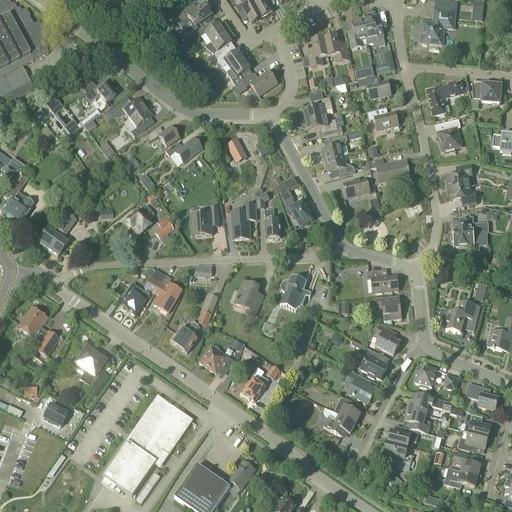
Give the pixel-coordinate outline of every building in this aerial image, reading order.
[(0,0),(0,100),(3,99),(7,107),(19,100),(32,94),(33,91),(29,85),(30,85),(30,84),(29,82),(24,74),(22,69),(48,55),(42,43),(43,41),(45,40),(45,39),(46,36),(46,35),(46,33),(46,31),(45,29),(44,28),(42,26),(40,26),(39,25),(36,25),(34,25),(33,26),(29,18),(26,11),(21,13),(19,9),(16,10),(13,5),(11,6),(8,1),(6,2),(4,0),(0,0)] [(242,5),(235,9),(241,20),(247,18),(248,20),(251,26),(261,20),(253,4),(250,0),(243,0),(240,2),(242,5)] [(258,0),(259,1),(253,4),(261,20),(272,14),(269,8),(267,3),(272,0),(271,0),(258,0)] [(197,30),(196,28),(212,17),(204,6),(196,11),(193,6),(177,17),(178,20),(175,22),(186,38),(197,30)] [(423,24),(421,45),(422,45),(423,47),(427,47),(428,46),(442,47),(443,30),(453,31),(455,13),(435,12),(434,25),(423,24)] [(373,20),(362,22),(367,42),(366,42),(367,46),(373,45),(374,49),(385,47),(382,31),(376,32),(374,24),(373,20)] [(366,42),(367,42),(362,22),(351,24),(353,33),(346,35),(350,52),(362,49),(361,43),(366,42)] [(198,34),(194,37),(197,41),(201,39),(205,36),(208,40),(203,43),(207,48),(211,45),(225,36),(218,26),(216,28),(211,32),(207,27),(197,34),(198,34)] [(216,61),(226,54),(223,50),(231,44),(225,36),(211,45),(217,54),(213,57),(216,61)] [(327,59),(333,58),(335,65),(349,62),(345,44),(338,46),(336,38),(323,41),(327,59)] [(322,60),(327,59),(323,41),(311,43),(313,51),(306,53),(310,71),(323,68),(322,60)] [(226,54),(216,61),(217,62),(219,65),(220,66),(222,69),(226,66),(230,72),(244,62),(237,53),(235,55),(232,51),(226,54)] [(185,63),(192,58),(188,53),(181,58),(185,63)] [(384,73),(394,71),(391,60),(384,62),(385,66),(383,66),(384,73)] [(243,86),(256,77),(254,75),(252,77),(249,72),(250,72),(244,62),(230,72),(226,75),(232,84),(236,88),(242,84),(243,86)] [(353,71),(356,82),(373,78),(371,67),(353,71)] [(246,89),(250,86),(259,98),(277,86),(268,73),(258,80),(256,77),(243,86),(246,89)] [(204,79),(200,83),(198,84),(202,90),(209,86),(204,79)] [(359,89),(367,88),(370,102),(391,97),(387,83),(373,86),(371,79),(357,82),(359,89)] [(308,83),(310,92),(319,90),(317,81),(308,83)] [(460,86),(460,84),(426,93),(433,119),(445,116),(441,102),(463,97),(463,96),(469,95),(467,85),(460,86)] [(502,98),(502,89),(500,89),(500,88),(494,87),(494,85),(471,84),(473,102),(470,102),(472,112),(478,112),(479,102),(482,102),(481,104),(499,106),(500,98),(502,98)] [(347,85),(338,87),(339,94),(349,92),(347,85)] [(108,104),(115,98),(106,88),(104,89),(101,86),(84,99),(83,100),(82,103),(82,104),(83,105),(84,107),(85,108),(87,108),(89,108),(90,107),(95,113),(77,128),(72,123),(64,129),(71,137),(111,109),(108,104)] [(312,110),(302,112),(305,122),(327,117),(325,112),(332,110),(329,99),(323,101),(313,103),(310,104),(312,110)] [(128,121),(145,109),(138,100),(131,105),(127,100),(107,115),(112,121),(123,118),(125,117),(128,121)] [(45,105),(46,106),(55,117),(63,110),(55,101),(45,105)] [(128,121),(135,131),(130,134),(134,140),(154,125),(150,120),(152,119),(145,109),(128,121)] [(369,123),(374,121),(377,133),(398,128),(395,114),(380,118),(378,112),(367,115),(369,123)] [(308,133),(317,131),(320,140),(342,135),(341,128),(337,129),(335,122),(328,123),(327,117),(305,122),(308,133)] [(456,131),(460,129),(458,122),(446,125),(448,132),(437,135),(442,154),(445,154),(445,156),(455,153),(454,149),(461,148),(456,131)] [(201,130),(209,136),(214,129),(206,123),(201,130)] [(42,132),(49,138),(53,134),(47,127),(42,132)] [(153,142),(158,138),(166,150),(178,141),(170,129),(163,134),(159,129),(149,137),(149,138),(146,140),(149,144),(153,142)] [(348,136),(350,142),(361,139),(360,133),(348,136)] [(511,136),(501,135),(501,138),(493,137),(492,150),(500,150),(500,153),(502,154),(502,156),(511,157),(511,154),(511,136)] [(76,147),(84,143),(80,137),(73,142),(76,147)] [(323,155),(320,155),(323,162),(325,162),(343,158),(341,149),(344,148),(347,143),(346,138),(346,137),(331,140),(332,142),(330,143),(331,149),(325,150),(322,151),(323,155)] [(169,159),(174,155),(182,166),(201,152),(193,141),(183,148),(181,149),(178,145),(165,154),(169,159)] [(246,159),(237,142),(227,148),(236,165),(246,159)] [(262,159),(268,155),(262,144),(255,148),(262,159)] [(368,160),(378,159),(377,149),(367,151),(368,160)] [(114,157),(110,151),(104,155),(108,161),(114,157)] [(328,174),(338,172),(339,178),(355,174),(354,170),(348,166),(346,167),(343,158),(325,162),(328,174)] [(370,173),(377,171),(377,174),(372,175),(375,186),(379,185),(409,179),(406,162),(384,167),(383,160),(369,163),(370,173)] [(14,177),(14,176),(25,169),(13,161),(6,171),(4,169),(0,175),(0,184),(6,189),(8,186),(8,185),(14,177)] [(248,163),(242,167),(245,173),(252,169),(248,163)] [(448,191),(470,187),(468,176),(471,175),(470,168),(456,170),(457,177),(446,179),(448,191)] [(352,177),(354,183),(343,186),(346,201),(370,195),(366,180),(372,179),(370,172),(352,177)] [(9,203),(6,206),(4,205),(1,205),(0,206),(0,214),(1,215),(1,218),(6,222),(5,224),(9,227),(10,225),(15,228),(18,227),(28,213),(33,206),(25,200),(18,195),(29,180),(20,173),(19,175),(10,187),(2,199),(9,203)] [(149,182),(143,186),(148,192),(154,188),(149,182)] [(84,195),(94,187),(91,183),(81,191),(84,195)] [(277,196),(288,190),(285,184),(274,190),(277,196)] [(470,187),(448,191),(450,203),(461,201),(462,208),(476,206),(475,198),(471,199),(470,187)] [(67,212),(82,199),(77,193),(62,204),(67,212)] [(311,223),(307,214),(308,213),(305,206),(303,207),(302,205),(296,208),(293,203),(293,202),(289,193),(280,198),(287,217),(292,214),(300,231),(308,227),(307,225),(311,223)] [(155,202),(156,201),(157,200),(152,194),(145,200),(149,205),(154,201),(155,202)] [(257,211),(258,211),(265,211),(264,204),(270,202),(266,194),(256,200),(257,211)] [(47,217),(48,215),(54,209),(53,208),(49,204),(42,212),(46,217),(47,217)] [(242,207),(243,213),(231,214),(232,242),(250,241),(249,223),(257,223),(256,206),(242,207)] [(138,212),(125,223),(137,238),(140,235),(140,236),(151,227),(147,223),(153,217),(146,208),(139,213),(138,212)] [(190,217),(191,227),(190,227),(190,239),(195,238),(195,239),(212,237),(211,230),(219,229),(218,209),(201,210),(202,217),(190,217)] [(274,223),(273,212),(264,213),(265,223),(266,240),(267,240),(267,242),(279,241),(279,240),(280,240),(279,230),(281,230),(281,223),(274,223)] [(66,214),(62,219),(73,227),(76,222),(66,214)] [(172,232),(167,225),(169,223),(165,218),(156,226),(160,231),(154,236),(159,242),(172,232)] [(63,228),(47,252),(57,259),(67,245),(62,241),(65,237),(66,237),(73,227),(62,219),(58,224),(63,228)] [(473,236),(477,235),(488,235),(487,226),(472,227),(472,220),(470,221),(470,219),(463,219),(463,221),(453,221),(453,235),(453,236),(473,235),(473,236)] [(63,228),(58,224),(54,230),(55,230),(52,234),(47,230),(36,245),(47,252),(63,228)] [(473,235),(453,236),(451,236),(451,243),(453,243),(454,249),(470,248),(471,253),(478,253),(477,235),(473,236),(473,235)] [(381,273),(367,274),(367,281),(371,281),(372,296),(398,293),(396,278),(387,279),(381,279),(381,273)] [(284,294),(285,295),(280,308),(295,313),(296,310),(297,310),(298,310),(299,310),(300,309),(301,308),(301,307),(302,308),(305,298),(309,299),(311,295),(302,292),(306,283),(291,277),(289,283),(288,283),(286,283),(285,283),(284,283),(283,284),(282,285),(281,286),(281,288),(281,289),(281,291),(281,292),(282,293),(283,294),(284,294)] [(154,296),(160,286),(149,280),(143,290),(154,296)] [(254,319),(260,304),(254,301),(259,289),(244,283),(234,306),(247,311),(245,315),(254,319)] [(166,290),(160,286),(154,296),(160,299),(155,308),(168,316),(182,293),(178,291),(178,289),(175,287),(172,287),(169,285),(166,290)] [(120,308),(120,309),(121,311),(124,314),(126,313),(134,319),(144,304),(149,297),(144,293),(139,300),(130,294),(120,308)] [(478,293),(476,301),(483,303),(485,296),(478,293)] [(384,301),(377,301),(378,311),(382,311),(383,317),(390,316),(391,322),(401,321),(399,305),(389,306),(388,300),(384,301)] [(459,303),(456,315),(448,312),(446,320),(444,320),(442,331),(460,336),(464,321),(476,324),(480,308),(459,303)] [(40,330),(47,320),(31,309),(17,330),(32,340),(33,340),(40,344),(35,351),(46,359),(59,341),(47,333),(46,334),(40,330)] [(212,317),(202,314),(197,326),(207,329),(212,317)] [(192,323),(185,333),(180,329),(170,344),(187,356),(197,341),(193,339),(200,329),(192,323)] [(393,358),(400,345),(390,340),(393,335),(380,328),(375,337),(380,340),(375,349),(393,358)] [(511,344),(511,333),(505,331),(504,336),(497,334),(495,340),(490,339),(487,349),(503,354),(506,343),(511,344)] [(237,344),(236,343),(232,351),(241,354),(244,347),(242,346),(242,345),(241,344),(238,343),(237,344)] [(380,382),(387,370),(382,367),(383,364),(376,361),(379,357),(353,343),(351,347),(361,352),(359,355),(367,360),(360,372),(368,375),(366,378),(374,382),(375,380),(380,382)] [(213,350),(211,348),(200,365),(216,376),(222,367),(228,371),(233,364),(219,354),(219,351),(215,349),(213,350)] [(88,388),(105,364),(85,350),(74,366),(84,374),(79,382),(88,388)] [(340,357),(336,362),(343,366),(346,361),(340,357)] [(274,382),(280,373),(272,368),(266,377),(274,382)] [(431,390),(432,386),(434,387),(436,379),(434,379),(436,372),(424,369),(423,375),(416,374),(413,385),(420,387),(419,389),(427,391),(427,389),(431,390)] [(367,389),(370,384),(351,374),(347,380),(350,382),(349,385),(350,388),(352,389),(348,396),(368,406),(375,393),(367,389)] [(261,378),(257,384),(252,381),(242,395),(254,404),(264,390),(263,389),(268,383),(261,378)] [(456,394),(459,381),(446,378),(443,391),(456,394)] [(104,385),(100,383),(95,390),(99,393),(104,385)] [(327,393),(329,386),(322,384),(320,391),(327,393)] [(37,396),(37,386),(24,387),(24,396),(37,396)] [(465,399),(479,403),(477,410),(495,414),(498,400),(489,398),(490,392),(468,386),(465,399)] [(406,413),(425,418),(428,408),(450,414),(452,406),(433,401),(412,395),(410,402),(409,402),(406,413)] [(76,397),(68,400),(72,408),(79,405),(76,397)] [(158,400),(103,479),(132,499),(156,464),(159,467),(190,423),(158,400)] [(360,417),(349,411),(352,405),(341,400),(338,405),(333,415),(331,414),(355,426),(360,417)] [(59,430),(67,416),(49,407),(42,421),(59,430)] [(424,423),(425,418),(406,413),(404,423),(410,425),(409,432),(428,437),(430,429),(431,425),(424,423)] [(350,436),(355,426),(331,414),(323,429),(335,435),(341,439),(344,433),(350,436)] [(465,426),(463,434),(468,435),(488,440),(491,429),(481,426),(477,425),(478,419),(467,416),(464,426),(465,426)] [(66,441),(75,427),(68,423),(59,436),(66,441)] [(428,437),(409,432),(407,431),(405,437),(390,433),(388,445),(407,450),(409,443),(416,445),(419,434),(428,437)] [(443,441),(444,439),(445,435),(438,433),(436,439),(443,440),(443,441)] [(485,452),(488,440),(468,435),(466,442),(460,441),(458,451),(473,455),(475,449),(485,452)] [(405,456),(407,450),(388,445),(385,456),(399,460),(398,466),(410,469),(412,458),(405,456)] [(460,474),(477,479),(480,468),(467,464),(469,457),(456,454),(452,467),(462,469),(460,474)] [(191,511),(214,511),(219,506),(230,490),(232,491),(235,488),(241,492),(255,473),(242,464),(237,471),(235,469),(232,474),(234,475),(226,487),(197,467),(174,500),(191,511)] [(460,474),(448,471),(443,487),(448,488),(460,491),(461,486),(475,489),(477,479),(460,474)] [(398,491),(403,484),(393,477),(387,484),(398,491)] [(263,489),(260,494),(268,498),(270,493),(263,489)] [(291,511),(295,508),(284,500),(275,511),(291,511)]
